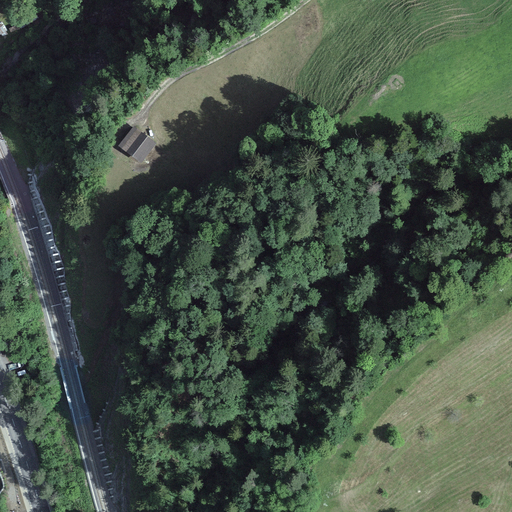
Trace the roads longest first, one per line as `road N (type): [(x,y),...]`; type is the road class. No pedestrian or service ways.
road 1 (track): [(313,511),(312,473),(379,388),(511,272)]
road 2 (track): [(307,0),(171,78),(140,114)]
road 3 (primary): [(41,511),(0,383)]
